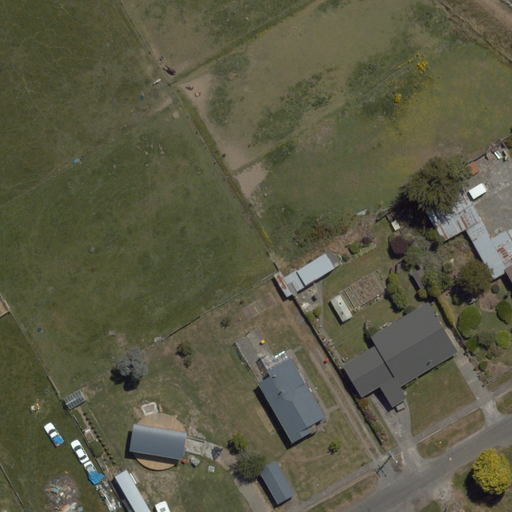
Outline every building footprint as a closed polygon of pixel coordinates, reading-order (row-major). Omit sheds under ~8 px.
[(495,278),(505,272),(506,271),(511,280),(511,220),(498,229),(501,234),(493,238),(459,180),(421,203),(444,242),(466,228),(495,278)] [(285,280),(281,274),(272,280),(288,301),(339,265),(327,250),(285,280)] [(367,335),(376,348),(346,369),(367,399),(380,390),(395,410),(411,399),(405,390),(461,352),(423,297),(367,335)] [(271,377),(259,384),(296,446),(315,434),(312,429),(329,419),(293,359),(269,374),(271,377)] [(277,460),(260,469),(278,503),(296,493),(277,460)]
